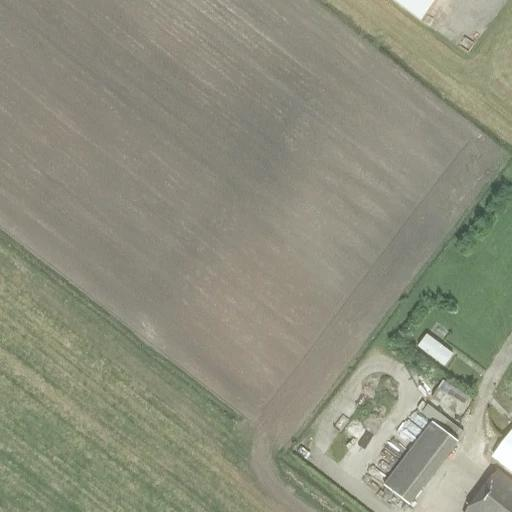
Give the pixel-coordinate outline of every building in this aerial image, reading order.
[(511,0),(390,0),(421,23),(438,0),(511,0)] [(445,367),(455,354),(428,334),(419,346),(445,367)] [(458,443),(433,424),(384,487),(409,506),(458,443)] [(511,438),(496,460),(511,471),(511,438)] [(511,511),(511,484),(496,473),(466,511),(511,511)]
